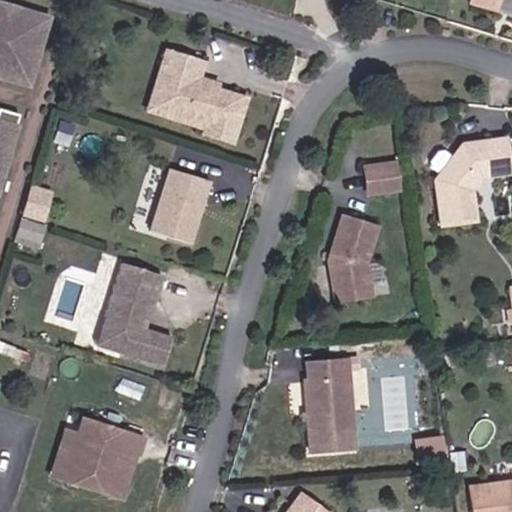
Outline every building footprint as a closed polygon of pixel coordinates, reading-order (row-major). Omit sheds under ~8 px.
[(511,5),(511,10),(511,11),(511,0),(473,0),(502,9),(503,4),(511,5)] [(48,23),(0,8),(0,79),(10,83),(18,56),(36,62),(48,23)] [(159,100),(157,114),(202,128),(201,133),(232,142),(245,98),(216,89),(201,84),(197,78),(202,62),(164,51),(159,66),(168,69),(159,100)] [(36,62),(18,56),(10,83),(28,89),(36,62)] [(145,111),(157,114),(159,100),(168,69),(159,66),(145,111)] [(201,84),(216,89),(217,83),(197,78),(201,84)] [(0,111),(0,118),(15,123),(17,117),(0,111)] [(0,172),(15,123),(0,118),(0,172)] [(444,231),(480,226),(476,201),(469,202),(469,191),(481,176),(489,176),(489,181),(511,177),(511,157),(510,142),(470,148),(470,154),(461,154),(457,160),(447,152),(443,153),(432,166),(433,170),(443,178),(438,184),(444,231)] [(402,193),(399,168),(369,171),(372,196),(402,193)] [(191,244),(209,182),(169,169),(150,232),(191,244)] [(490,187),(489,181),(489,176),(481,176),(469,191),(469,202),(476,201),(481,200),(490,187)] [(21,214),(41,219),(48,196),(29,190),(21,214)] [(367,263),(380,228),(343,217),(329,263),(336,305),(373,300),(367,263)] [(14,237),(39,244),(44,227),(19,220),(14,237)] [(36,249),(39,244),(14,237),(13,242),(36,249)] [(125,264),(109,319),(118,337),(130,341),(126,354),(167,367),(176,337),(149,330),(152,319),(148,318),(150,312),(155,310),(166,277),(125,264)] [(118,337),(109,319),(100,346),(126,354),(130,341),(118,337)] [(309,439),(354,435),(348,360),(304,364),(309,439)] [(143,457),(148,441),(88,422),(83,437),(74,464),(83,467),(77,486),(126,502),(138,466),(128,463),(131,453),(141,457),(143,457)] [(74,464),(83,437),(72,434),(58,480),(77,486),(83,467),(74,464)] [(138,466),(141,457),(131,453),(128,463),(138,466)] [(511,511),(511,483),(470,489),(472,511),(511,511)] [(331,511),(307,493),(292,511),(331,511)]
